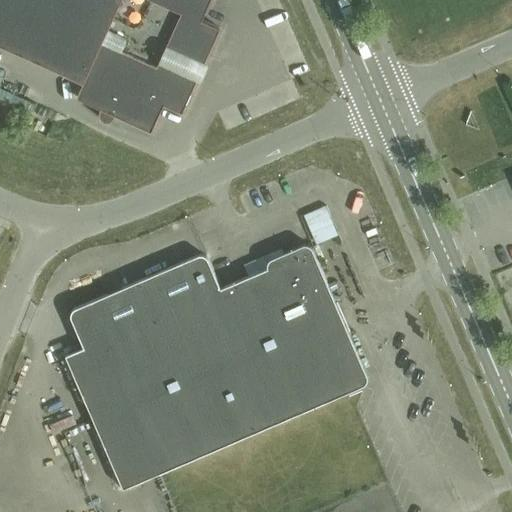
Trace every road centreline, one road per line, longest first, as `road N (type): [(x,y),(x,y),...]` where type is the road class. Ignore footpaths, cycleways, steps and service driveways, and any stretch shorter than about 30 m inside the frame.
road 1 (tertiary): [(511,423),(377,102)]
road 2 (unclassified): [(57,221),(100,218),(377,102)]
road 3 (unclassified): [(377,102),(511,42)]
road 4 (unclassified): [(0,328),(27,259),(57,221)]
